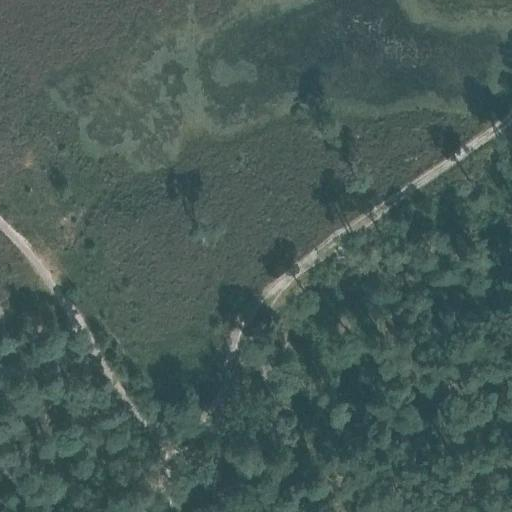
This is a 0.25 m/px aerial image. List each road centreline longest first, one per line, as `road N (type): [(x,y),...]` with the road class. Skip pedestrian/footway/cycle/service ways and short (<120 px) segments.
road 1 (track): [(191,473),(291,293),(511,121)]
road 2 (track): [(0,220),(191,473)]
